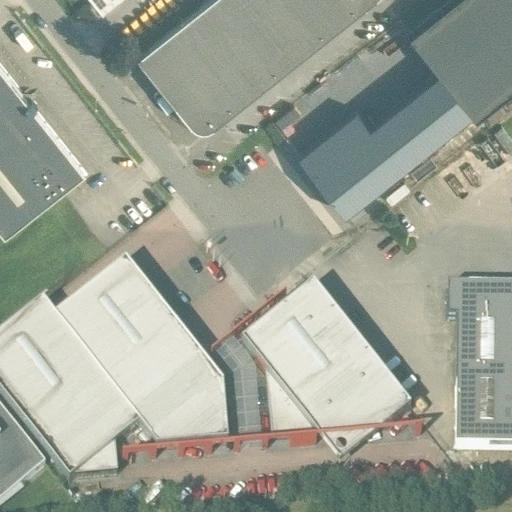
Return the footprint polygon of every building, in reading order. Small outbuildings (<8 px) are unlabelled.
[(92,0),(102,12),(117,0),(92,0)] [(294,61),(245,0),(206,0),(183,18),(247,98),(294,61)] [(245,0),(294,61),(341,24),(322,0),(245,0)] [(322,0),(341,24),(371,0),(322,0)] [(247,98),(183,18),(136,56),(174,104),(175,104),(189,122),(194,126),(200,128),(207,128),(213,125),(247,98)] [(0,229),(4,234),(84,171),(0,65),(0,229)] [(332,130),(299,157),(343,213),(470,112),(439,72),(369,127),(356,111),(332,130)] [(57,318),(138,429),(156,450),(227,445),(222,387),(124,264),(57,318)] [(312,289),(241,345),(265,376),(271,441),(385,431),(410,412),(312,289)] [(511,289),(447,289),(446,321),(455,321),(454,450),(511,450),(511,289)] [(138,429),(57,318),(45,302),(0,338),(0,394),(68,484),(74,480),(117,476),(115,447),(138,429)] [(0,502),(45,467),(0,410),(0,502)]
